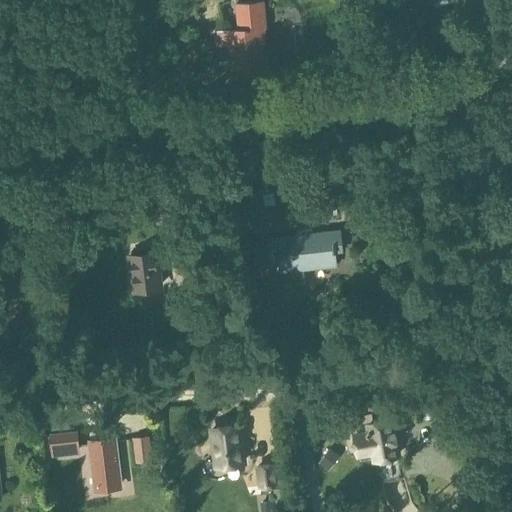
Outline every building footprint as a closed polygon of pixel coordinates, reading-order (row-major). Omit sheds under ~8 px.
[(265,26),(263,0),(235,3),(238,29),(214,31),(215,44),(227,43),(230,77),(268,74),(264,26),(265,26)] [(172,199),(171,188),(156,189),(157,200),(172,199)] [(263,192),(246,194),(248,219),(266,217),(265,206),(275,205),(274,193),(263,194),(263,192)] [(316,204),(317,216),(333,215),(332,202),(316,204)] [(389,222),(378,229),(385,241),(397,234),(389,222)] [(269,261),(279,260),(280,270),(334,264),(333,253),(342,252),(340,233),(266,241),(269,261)] [(182,234),(168,236),(171,258),(185,256),(182,234)] [(160,288),(156,255),(132,258),(137,291),(160,288)] [(0,325),(19,323),(12,274),(0,275),(0,325)] [(374,432),(353,436),(358,458),(371,455),(372,462),(379,461),(379,463),(392,460),(392,459),(402,457),(394,415),(372,420),(374,432)] [(220,468),(245,464),(241,428),(215,431),(220,468)] [(52,449),(78,447),(77,433),(51,436),(52,449)] [(136,462),(152,460),(150,436),(133,438),(136,462)] [(116,440),(89,443),(94,489),(121,485),(116,440)] [(81,467),(79,487),(89,488),(91,468),(81,467)] [(263,489),(278,487),(276,467),(260,469),(263,489)]
